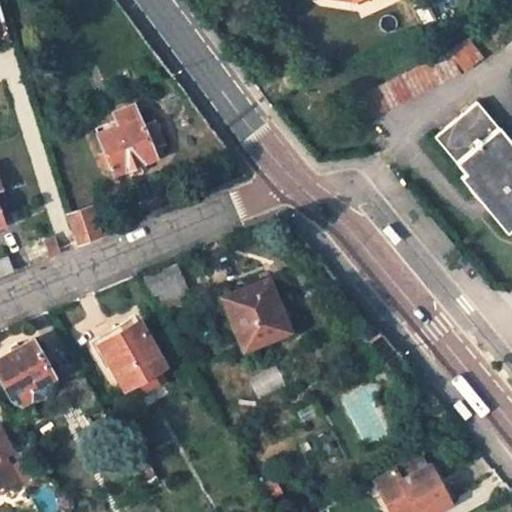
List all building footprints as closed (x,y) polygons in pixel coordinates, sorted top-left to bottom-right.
[(302,35),(285,48),(296,62),(313,49),(302,35)] [(426,61),(356,95),(367,118),(438,83),(426,61)] [(511,143),(476,100),(434,136),(465,172),(460,176),(506,231),(511,227),(511,228),(511,143)] [(119,126),(97,135),(112,173),(154,157),(149,146),(140,126),(132,106),(114,114),(119,126)] [(149,146),(160,141),(151,122),(140,126),(149,146)] [(98,235),(89,208),(69,215),(77,243),(98,235)] [(46,240),(51,254),(74,244),(70,231),(46,240)] [(0,275),(13,270),(7,255),(0,258),(0,275)] [(174,265),(143,277),(154,295),(183,283),(174,265)] [(267,278),(222,297),(243,347),(288,329),(267,278)] [(163,310),(190,299),(183,283),(154,295),(163,310)] [(134,312),(89,337),(104,364),(110,361),(124,386),(129,383),(137,396),(164,381),(156,367),(164,363),(134,312)] [(409,365),(380,331),(371,338),(375,343),(373,345),(398,374),(409,365)] [(32,338),(0,356),(0,375),(12,398),(20,401),(28,396),(28,386),(52,373),(32,338)] [(83,373),(68,381),(87,415),(102,407),(83,373)] [(0,491),(19,481),(3,456),(11,452),(0,431),(0,491)] [(146,484),(156,479),(141,450),(130,456),(146,484)] [(429,511),(450,501),(429,465),(401,480),(393,468),(375,478),(391,511),(429,511)]
